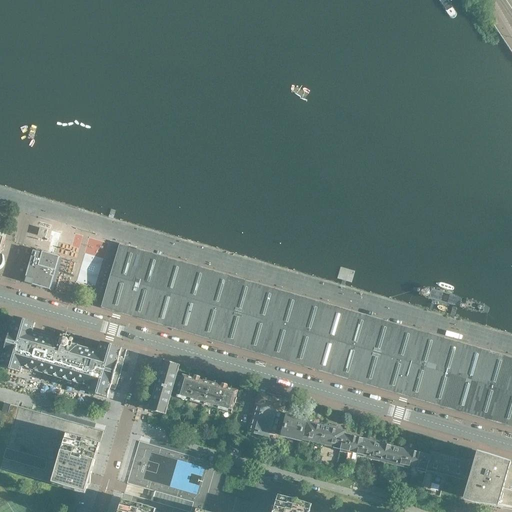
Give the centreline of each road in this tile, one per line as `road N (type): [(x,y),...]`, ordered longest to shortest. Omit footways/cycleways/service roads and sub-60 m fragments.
road 1 (tertiary): [(151,338),(501,441)]
road 2 (residential): [(104,493),(151,338)]
road 3 (tertiary): [(0,295),(151,338)]
